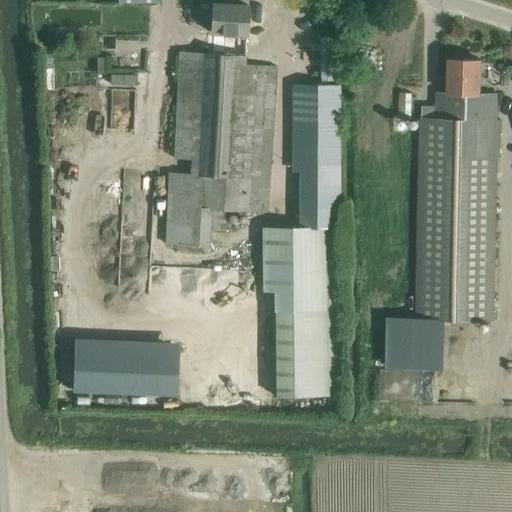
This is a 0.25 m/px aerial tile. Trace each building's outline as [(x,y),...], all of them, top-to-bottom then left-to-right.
[(178,71),(171,176),(168,245),(208,248),(209,227),(225,228),(226,210),(268,212),(274,86),(276,66),(244,64),(247,5),(212,3),(210,33),(212,33),(211,53),(179,51),(178,71)] [(500,158),(500,140),(501,120),(497,120),(498,93),(481,93),(482,60),(449,60),(448,92),(438,91),(437,106),(423,106),(417,319),(493,321),(496,158),(500,158)] [(110,74),(109,84),(136,85),(136,75),(110,74)] [(339,207),(339,174),(338,105),(339,85),(293,84),(293,104),(294,163),(302,163),(302,208),(339,207)] [(113,126),(135,127),(136,89),(114,88),(113,126)]
